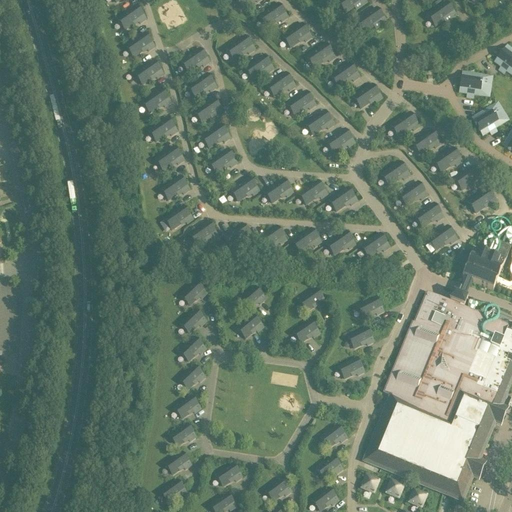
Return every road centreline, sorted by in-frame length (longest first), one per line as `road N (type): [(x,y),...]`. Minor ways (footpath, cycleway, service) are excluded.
road 1 (primary): [(52,511),(80,384),(84,258),(66,140),(26,0)]
road 2 (tertiary): [(0,487),(27,363),(29,268)]
road 3 (tertiary): [(29,268),(29,223),(0,97)]
